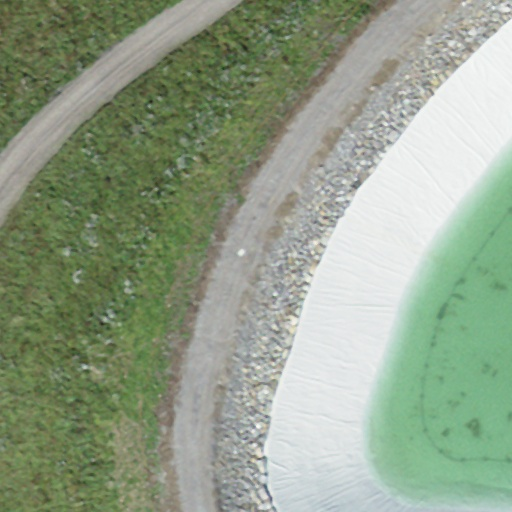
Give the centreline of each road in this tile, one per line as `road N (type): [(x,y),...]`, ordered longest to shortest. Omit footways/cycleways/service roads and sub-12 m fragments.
road 1 (track): [(446,0),(296,180),(208,374),(233,511)]
road 2 (track): [(0,393),(208,374)]
